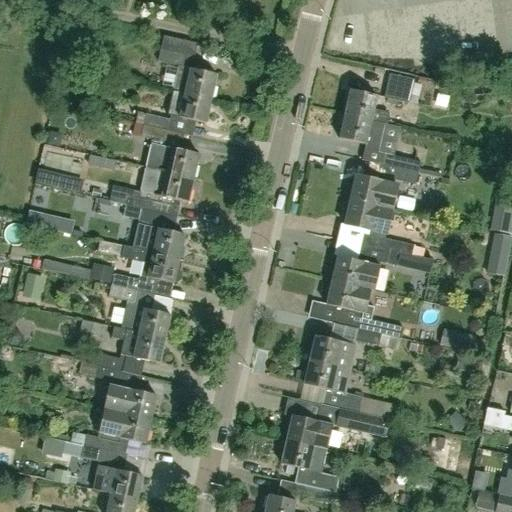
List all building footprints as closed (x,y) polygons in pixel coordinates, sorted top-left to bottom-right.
[(171,91),(183,94),(209,100),(215,75),(190,70),(196,44),(163,37),(157,62),(177,66),(171,91)] [(388,75),(383,98),(419,107),(425,78),(414,76),(413,81),(388,75)] [(350,91),(344,115),(384,124),(386,124),(389,113),(373,109),(375,97),(350,91)] [(204,124),(209,100),(183,94),(178,118),(169,116),(168,120),(145,115),(137,113),(135,124),(190,137),(194,122),(204,124)] [(379,148),(384,124),(344,115),(339,139),(365,145),(379,148)] [(181,136),(190,138),(190,137),(135,124),(134,125),(142,127),(140,138),(151,140),(144,169),(191,180),(196,156),(174,151),(175,147),(179,148),(181,136)] [(420,163),(396,157),(372,152),(369,163),(417,174),(420,163)] [(414,186),(417,174),(369,163),(366,180),(355,177),(350,202),(390,211),(396,187),(392,186),(393,181),(414,186)] [(185,204),(191,180),(144,169),(137,198),(127,196),(125,206),(175,218),(178,203),(185,204)] [(344,226),(385,235),(390,211),(350,202),(344,226)] [(183,236),(171,233),(175,218),(125,206),(122,218),(138,222),(132,249),(123,247),(123,248),(177,261),(183,236)] [(414,246),(401,244),(377,238),(362,234),(359,246),(416,259),(416,257),(411,256),(414,246)] [(331,281),(374,291),(380,263),(395,267),(395,266),(413,270),(416,259),(359,246),(356,262),(337,257),(331,281)] [(175,270),(177,261),(123,248),(121,258),(143,263),(140,277),(146,279),(172,285),(172,283),(176,283),(179,281),(181,274),(179,271),(175,270)] [(56,254),(55,264),(101,270),(102,259),(56,254)] [(366,307),(369,291),(373,292),(374,291),(331,281),(326,306),(364,315),(372,317),(373,309),(366,307)] [(389,284),(385,304),(405,307),(408,288),(389,284)] [(150,312),(154,296),(111,286),(108,298),(126,302),(120,329),(113,328),(112,329),(163,341),(169,316),(150,312)] [(184,305),(182,289),(164,290),(166,307),(184,305)] [(400,340),(403,329),(382,324),(359,319),(356,330),(379,336),(400,340)] [(158,365),(163,341),(112,329),(110,339),(122,341),(119,356),(132,359),(158,365)] [(377,347),(379,336),(356,330),(353,341),(377,347)] [(314,337),(309,362),(348,371),(354,346),(314,337)] [(123,361),(99,356),(89,353),(86,365),(121,373),(123,361)] [(343,394),(348,371),(309,362),(303,386),(325,391),(322,406),(387,421),(387,420),(358,413),(361,398),(343,394)] [(139,377),(121,373),(86,365),(80,363),(78,374),(94,378),(93,381),(110,385),(104,410),(149,421),(155,396),(136,392),(139,377)] [(171,373),(169,385),(195,389),(197,376),(171,373)] [(277,388),(301,389),(302,380),(278,379),(277,388)] [(383,438),(387,421),(322,406),(322,407),(319,407),(316,422),(291,417),(285,440),(325,449),(330,426),(383,438)] [(144,445),(149,421),(104,410),(97,442),(84,439),(82,447),(126,457),(129,441),(144,445)] [(319,474),(325,449),(285,440),(280,465),(319,474)] [(140,477),(122,472),(126,457),(82,447),(82,450),(63,446),(61,454),(98,462),(99,462),(98,466),(92,491),(135,502),(140,477)] [(61,462),(60,473),(82,476),(83,464),(61,462)] [(511,472),(507,471),(505,480),(500,479),(496,495),(511,498),(511,472)] [(332,506),(337,484),(313,478),(308,500),(332,506)] [(132,511),(135,502),(92,491),(91,494),(109,498),(105,511),(132,511)] [(269,496),(268,498),(265,498),(262,499),(261,500),(260,504),(261,507),(263,509),(265,510),(264,511),(291,511),(294,502),(269,496)] [(511,511),(511,499),(497,496),(494,511),(511,511)]
